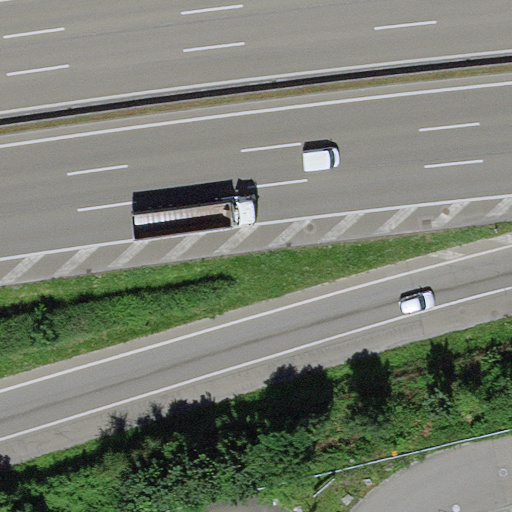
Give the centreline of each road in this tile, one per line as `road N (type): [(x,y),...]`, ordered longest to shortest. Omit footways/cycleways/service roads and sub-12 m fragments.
road 1 (motorway): [(0,413),(362,303),(511,271)]
road 2 (motorway): [(0,201),(511,140)]
road 3 (motorway): [(433,0),(0,58)]
road 4 (unclassified): [(381,511),(417,488),(511,464)]
